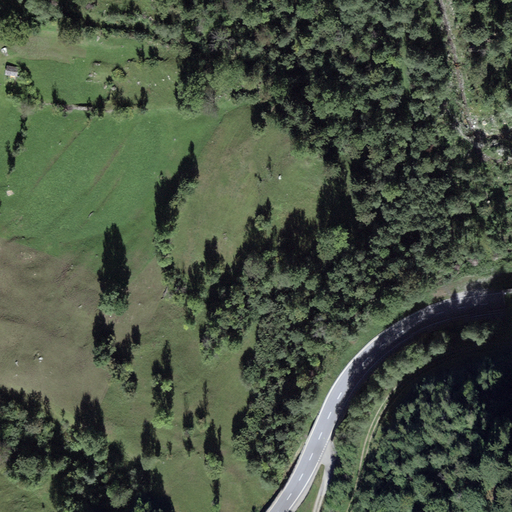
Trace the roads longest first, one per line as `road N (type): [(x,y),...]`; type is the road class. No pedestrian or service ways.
road 1 (primary): [(278,511),(364,360),(430,318),(511,303)]
road 2 (track): [(358,511),(386,408),(429,362),(456,350),(511,346)]
